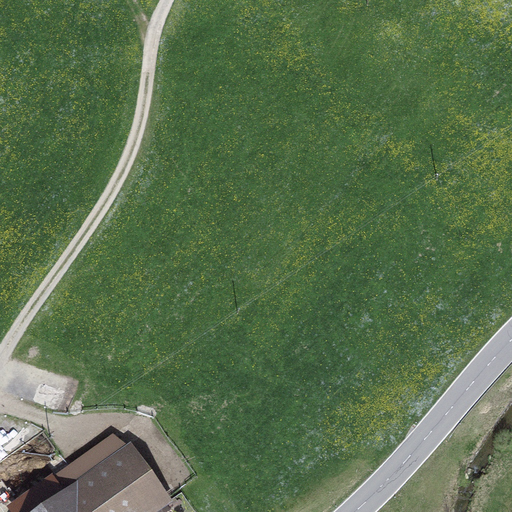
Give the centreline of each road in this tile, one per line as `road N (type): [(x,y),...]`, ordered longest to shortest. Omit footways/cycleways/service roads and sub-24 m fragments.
road 1 (track): [(168,0),(119,174),(0,357)]
road 2 (secondary): [(354,511),(511,339)]
